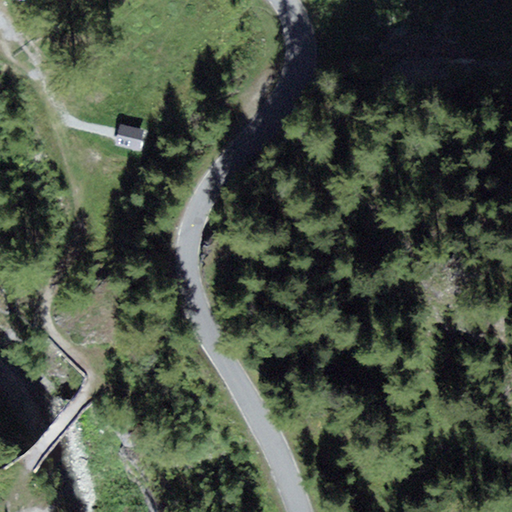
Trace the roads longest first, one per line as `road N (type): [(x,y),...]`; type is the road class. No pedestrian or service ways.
road 1 (tertiary): [(298,511),(188,274),(204,194),(295,72),(298,47),(282,0)]
road 2 (track): [(0,19),(46,92),(80,197),(81,225),(48,310),(52,329),(85,363),(93,385)]
